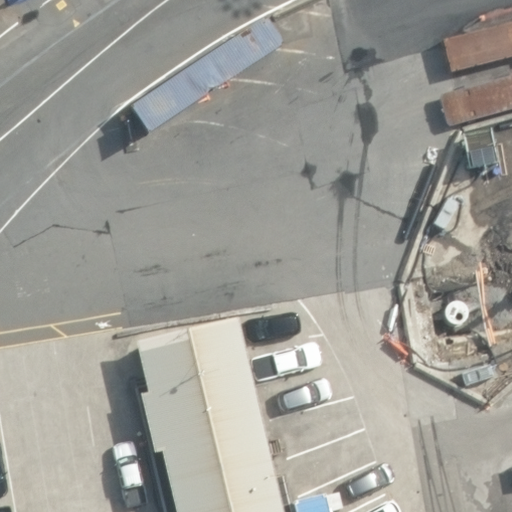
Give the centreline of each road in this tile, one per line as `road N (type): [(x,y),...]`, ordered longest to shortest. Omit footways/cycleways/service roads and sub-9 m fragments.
road 1 (unknown): [(103,511),(92,360),(114,322),(147,304),(344,264),(390,320),(451,355)]
road 2 (unknown): [(430,0),(115,54)]
road 3 (unknown): [(451,355),(470,511)]
